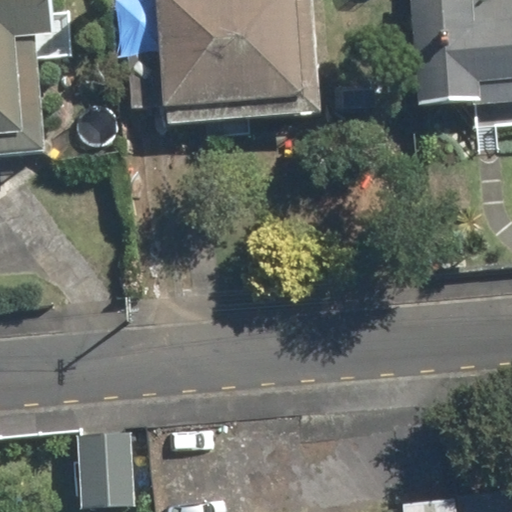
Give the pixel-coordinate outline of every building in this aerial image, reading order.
[(0,0),(0,152),(50,148),(40,38),(60,37),(55,0),(0,0)] [(120,39),(127,112),(164,109),(165,130),(325,117),(313,0),(152,0),(156,38),(120,39)] [(511,0),(406,0),(418,108),(474,104),(474,109),(511,105),(511,0)] [(80,434),(84,511),(113,511),(139,511),(134,432),(80,434)] [(460,511),(459,496),(399,503),(399,511),(460,511)]
